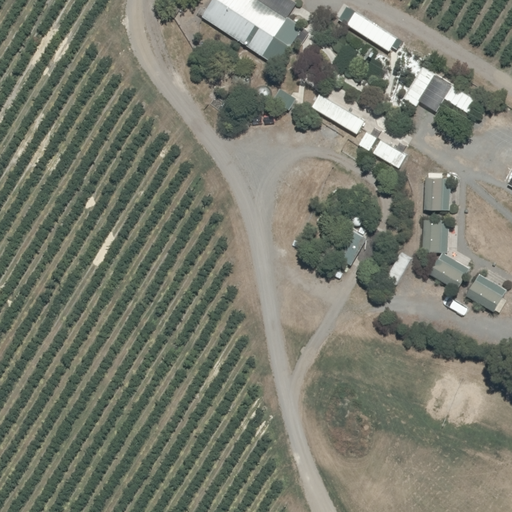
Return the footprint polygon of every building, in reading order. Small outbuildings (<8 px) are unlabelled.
[(268,0),(267,2),(264,0),(212,0),(204,13),(280,65),(306,27),(289,15),(299,0),(298,0),(268,0)] [(367,117),(325,92),(316,107),(358,132),(367,117)] [(409,152),(369,127),(363,138),(403,162),(409,152)] [(452,177),(428,175),(426,207),(451,208),(452,177)] [(452,218),(426,217),(424,249),(450,250),(452,218)] [(445,251),(431,273),(457,289),(471,267),(445,251)] [(498,310),(498,309),(501,311),(508,297),(506,296),(507,293),(477,277),(468,294),(498,310)]
